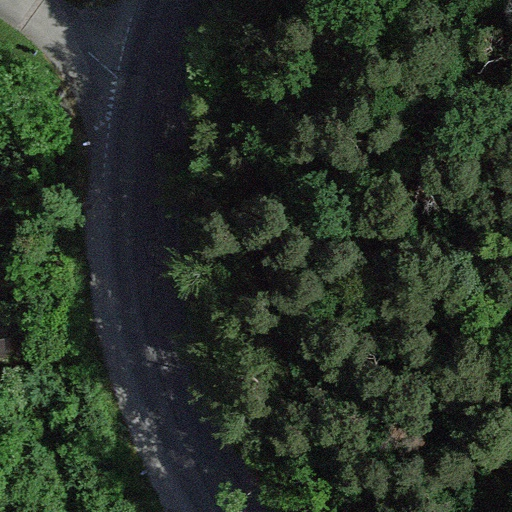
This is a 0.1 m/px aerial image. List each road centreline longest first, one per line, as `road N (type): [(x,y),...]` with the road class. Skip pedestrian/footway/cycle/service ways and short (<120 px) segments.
road 1 (residential): [(140,121),(128,242),(155,408),(216,511)]
road 2 (residential): [(140,121),(7,0)]
road 3 (residential): [(187,0),(140,121)]
